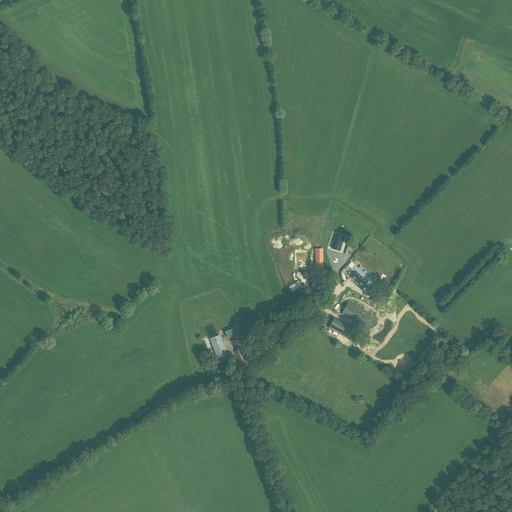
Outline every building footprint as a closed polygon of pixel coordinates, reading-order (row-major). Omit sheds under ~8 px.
[(343,240),(335,237),(331,248),(340,251),(343,240)] [(370,278),(357,267),(356,269),(354,267),(348,273),(351,276),(350,276),(362,287),(367,281),(370,278)] [(299,281),(289,287),(292,292),(302,286),(299,281)] [(352,290),(349,297),(361,302),(360,305),(368,309),(370,305),(368,304),(369,303),(365,301),(365,303),(361,301),(364,294),(352,290)] [(372,314),(348,302),(342,314),(365,326),(372,314)] [(356,330),(334,318),(328,328),(350,340),(356,330)] [(221,339),(211,342),(217,359),(227,355),(221,339)] [(238,362),(243,363),(245,362),(247,357),(243,348),(239,346),(238,347),(237,348),(235,348),(233,351),(238,362)]
